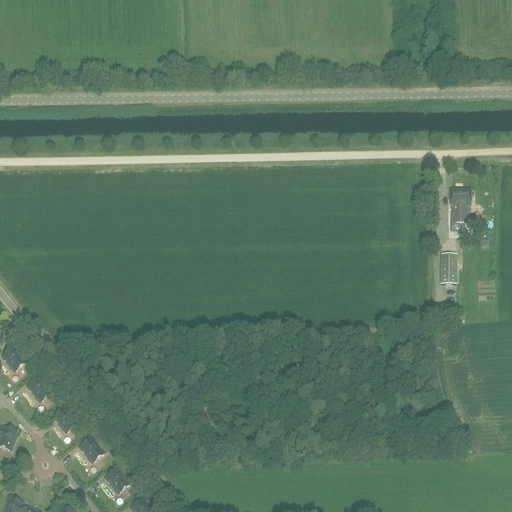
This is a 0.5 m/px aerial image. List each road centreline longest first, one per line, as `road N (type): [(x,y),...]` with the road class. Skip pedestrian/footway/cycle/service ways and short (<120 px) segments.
road 1 (tertiary): [(0,98),(511,93)]
road 2 (track): [(0,161),(442,154)]
road 3 (unclassified): [(182,511),(0,292)]
